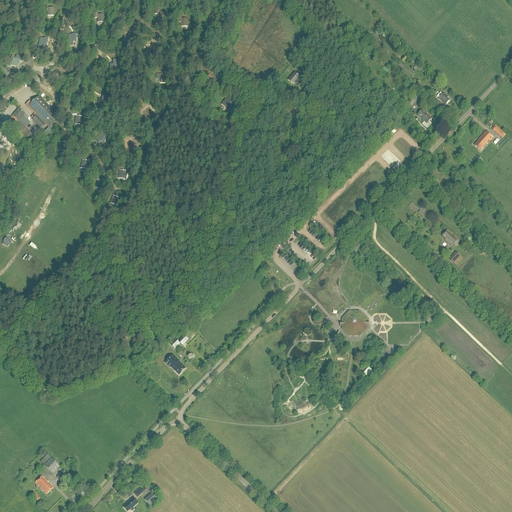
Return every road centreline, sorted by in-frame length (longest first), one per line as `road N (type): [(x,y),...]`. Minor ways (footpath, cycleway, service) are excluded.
road 1 (unclassified): [(298,283),(511,67)]
road 2 (unclassified): [(298,283),(177,419)]
road 3 (unclassified): [(276,511),(177,419)]
road 4 (unclassified): [(84,511),(177,419)]
road 5 (track): [(260,508),(347,419)]
road 6 (track): [(444,309),(374,240),(370,215)]
